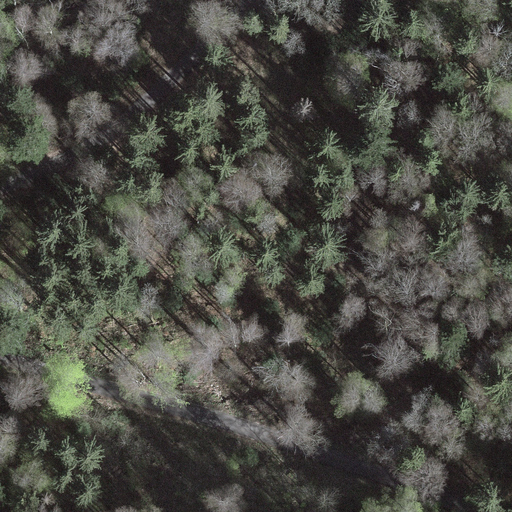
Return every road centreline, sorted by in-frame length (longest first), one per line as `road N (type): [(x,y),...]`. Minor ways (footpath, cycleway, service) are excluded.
road 1 (track): [(0,355),(290,444),(476,511)]
road 2 (track): [(260,0),(107,136),(0,186)]
